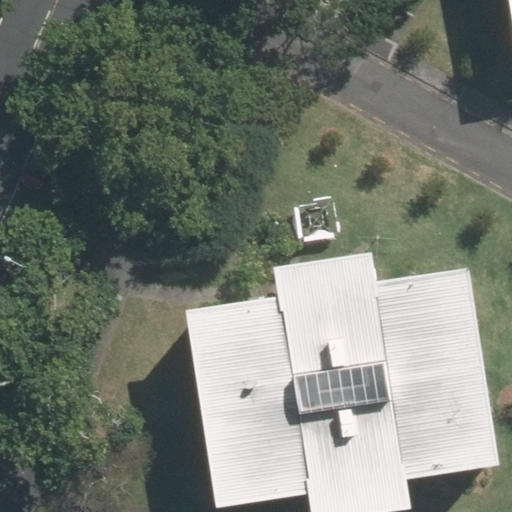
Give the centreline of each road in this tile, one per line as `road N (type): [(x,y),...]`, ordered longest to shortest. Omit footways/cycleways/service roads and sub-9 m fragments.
road 1 (residential): [(511,162),(214,0)]
road 2 (tertiary): [(56,0),(0,130)]
